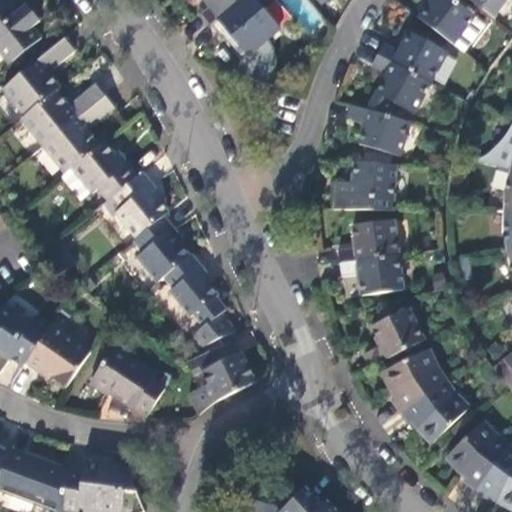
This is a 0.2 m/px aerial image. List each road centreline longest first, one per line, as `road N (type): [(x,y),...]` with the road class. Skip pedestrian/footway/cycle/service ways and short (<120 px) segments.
road 1 (residential): [(235,208),(305,164),(353,18),(371,0)]
road 2 (residential): [(235,208),(148,56),(97,0)]
road 3 (residential): [(189,447),(51,425),(0,392)]
road 4 (residential): [(316,383),(235,208)]
road 5 (residential): [(414,511),(316,383)]
road 6 (residential): [(316,383),(189,447)]
